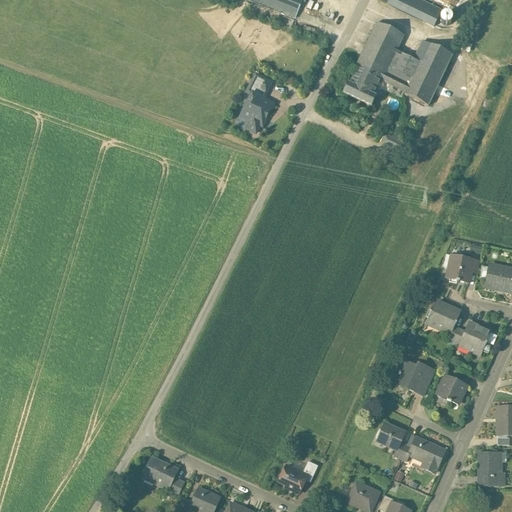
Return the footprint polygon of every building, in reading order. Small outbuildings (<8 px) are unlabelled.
[(302,1),(299,0),(249,0),(295,19),(302,1)] [(399,0),(378,0),(395,8),(399,0)] [(430,5),(419,0),(399,0),(395,8),(422,21),(430,5)] [(440,10),(430,5),(422,21),(432,26),(440,10)] [(450,21),(450,19),(450,16),(449,14),(447,13),(444,13),(442,13),(440,14),(439,16),(438,19),(439,21),(440,23),(442,24),(444,25),(447,24),(449,23),(450,21)] [(402,35),(375,23),(355,66),(357,67),(353,76),(378,87),(381,81),(385,72),(402,35)] [(451,54),(421,40),(403,80),(409,83),(405,93),(404,95),(427,106),(428,104),(431,97),(451,54)] [(403,80),(385,72),(381,81),(386,84),(404,92),(405,93),(409,83),(403,80)] [(251,96),(241,116),(251,122),(247,130),(255,134),(260,126),(262,127),(264,124),(263,124),(265,120),(266,120),(273,105),(263,100),(271,84),(255,76),(246,93),(251,96)] [(378,87),(353,76),(349,84),(347,83),(342,94),(371,107),(375,97),(378,98),(380,95),(375,93),(378,87)] [(404,92),(386,84),(383,90),(401,98),(404,92)] [(447,105),(431,97),(428,104),(443,112),(447,105)] [(411,148),(385,134),(380,143),(407,156),(411,148)] [(473,261),(451,256),(446,280),(456,282),(456,283),(458,284),(459,283),(468,285),(471,273),(473,261)] [(479,263),(473,261),(471,273),(477,275),(479,263)] [(511,271),(489,267),(484,288),(511,294),(511,290),(511,271)] [(460,314),(437,303),(436,303),(426,326),(449,336),(450,336),(453,329),(454,326),(455,327),(456,324),(460,314)] [(490,333),(469,324),(464,334),(459,345),(458,348),(459,348),(480,357),(485,347),(486,347),(487,344),(492,347),(496,337),(490,335),(490,333)] [(453,329),(450,336),(449,336),(448,339),(454,342),(459,331),(453,329)] [(459,331),(454,342),(459,345),(464,334),(459,331)] [(417,368),(405,363),(400,375),(399,375),(398,376),(399,376),(396,385),(401,387),(403,384),(408,387),(407,390),(413,393),(415,390),(419,392),(428,370),(418,365),(417,368)] [(462,373),(447,366),(443,376),(445,377),(457,383),(462,373)] [(419,392),(417,395),(423,397),(434,372),(428,370),(419,392)] [(457,383),(445,377),(441,386),(443,387),(439,397),(449,401),(448,403),(451,404),(451,402),(457,405),(462,395),(466,387),(457,383)] [(394,404),(383,400),(380,407),(391,412),(394,404)] [(511,408),(498,408),(497,436),(511,435),(511,408)] [(402,433),(385,425),(378,440),(386,444),(385,447),(396,452),(397,452),(400,444),(401,442),(399,441),(402,433)] [(444,453),(416,440),(412,450),(409,456),(410,457),(424,463),(421,469),(435,475),(444,453)] [(400,444),(397,452),(396,452),(394,457),(401,460),(407,447),(400,444)] [(407,447),(401,460),(407,463),(410,457),(409,456),(412,450),(407,447)] [(499,455),(479,455),(479,487),(503,487),(503,477),(499,477),(499,455)] [(178,471),(151,459),(147,467),(149,468),(144,480),(145,479),(161,485),(160,487),(169,491),(174,479),(178,471)] [(318,467),(308,463),(302,475),(307,477),(305,481),(310,484),(318,467)] [(302,475),(286,468),(279,483),(286,486),(285,488),(299,495),(305,481),(307,477),(302,475)] [(184,484),(174,479),(169,491),(179,495),(184,484)] [(356,484),(347,504),(365,511),(370,511),(376,501),(379,495),(356,484)] [(214,511),(220,500),(198,491),(192,505),(190,510),(193,511),(194,511),(214,511)] [(393,501),(384,497),(381,503),(378,510),(382,511),(388,511),(391,505),(392,504),(393,501)] [(183,501),(177,511),(192,511),(193,511),(190,510),(192,505),(183,501)] [(381,503),(376,501),(370,511),(377,511),(378,510),(381,503)]
